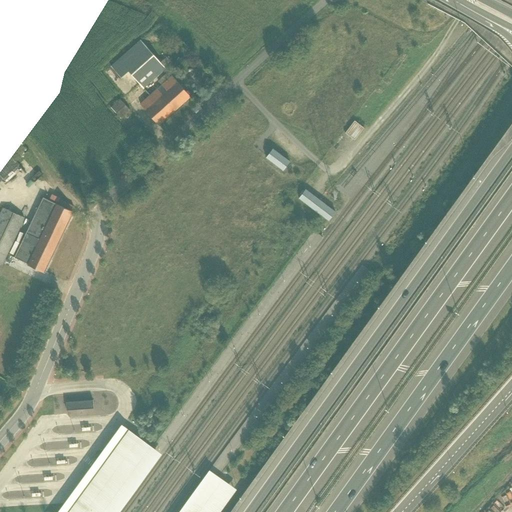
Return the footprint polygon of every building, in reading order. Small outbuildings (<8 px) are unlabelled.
[(144,89),(171,62),(166,57),(160,62),(141,41),(111,66),(121,78),(128,72),(144,89)] [(157,125),(189,97),(171,76),(138,104),(157,125)] [(121,118),(130,111),(120,100),(112,107),(121,118)] [(357,134),(367,139),(375,122),(364,118),(357,134)] [(155,137),(138,119),(100,154),(116,172),(155,137)] [(0,181),(18,165),(0,146),(0,181)] [(273,148),(266,157),(283,170),(290,162),(273,148)] [(303,187),(296,196),(326,220),(333,211),(303,187)] [(62,234),(73,211),(43,197),(32,220),(62,234)] [(2,208),(0,211),(0,266),(23,218),(2,208)] [(62,234),(32,220),(14,257),(44,272),(62,234)] [(92,401),(64,402),(65,410),(93,408),(92,401)] [(116,511),(161,453),(123,425),(67,500),(58,511),(116,511)] [(180,511),(221,511),(238,489),(211,469),(180,511)]
